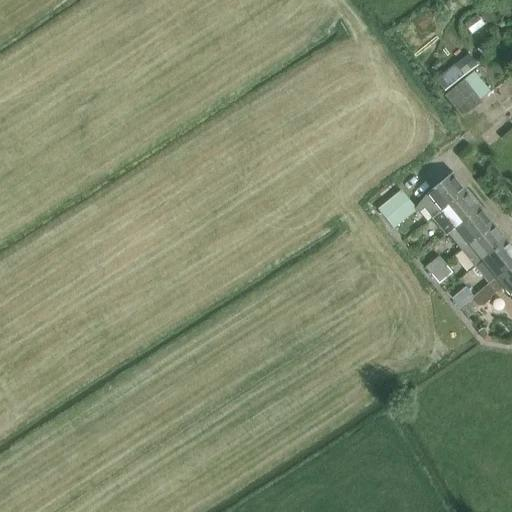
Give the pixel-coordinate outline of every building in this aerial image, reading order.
[(467,74),(480,64),(478,61),(475,64),(472,60),(462,67),(467,74)] [(445,92),(467,74),(462,67),(459,69),(455,64),(446,72),(443,74),(441,71),(437,74),(440,77),(436,80),(445,92)] [(445,97),(462,118),(482,102),(465,81),(445,97)] [(379,210),(395,229),(418,211),(419,212),(423,209),(429,215),(464,187),(453,174),(428,194),(416,210),(401,191),(379,210)] [(464,187),(429,215),(444,234),(480,206),(464,187)] [(480,206),(444,234),(446,236),(447,234),(461,251),(494,224),(480,206)] [(494,224),(461,251),(474,267),(507,240),(494,224)] [(511,246),(507,240),(474,267),(488,284),(490,282),(511,264),(511,246)] [(439,256),(425,268),(431,275),(444,264),(445,264),(439,256)] [(444,264),(431,275),(438,284),(451,273),(444,264)] [(511,264),(490,282),(491,283),(472,299),(478,307),(483,306),(490,300),(491,296),(496,292),(498,291),(502,288),(509,296),(510,295),(511,297),(511,264)] [(473,297),(465,287),(451,299),(459,309),(473,297)]
